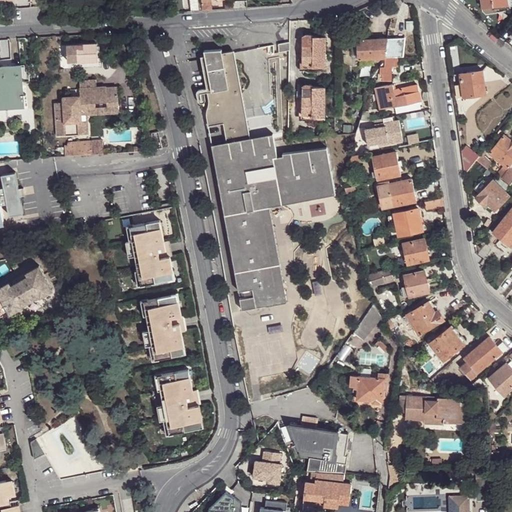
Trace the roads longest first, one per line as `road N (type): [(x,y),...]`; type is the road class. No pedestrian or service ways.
road 1 (residential): [(164,511),(171,495),(213,463),(232,422),(151,21)]
road 2 (unclassified): [(511,319),(481,294),(463,254),(426,0)]
road 3 (unclassified): [(357,0),(292,13),(151,21)]
road 4 (unclassified): [(151,21),(0,32)]
